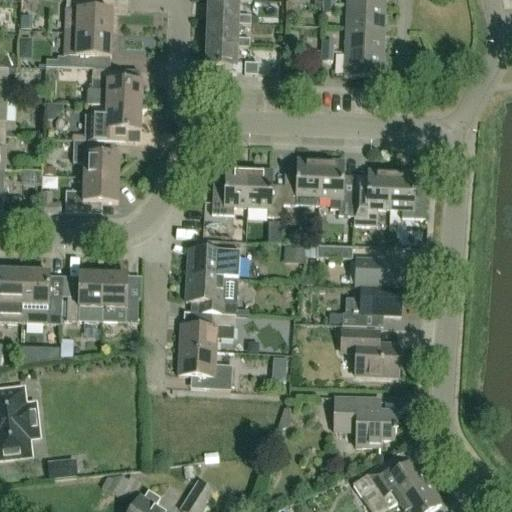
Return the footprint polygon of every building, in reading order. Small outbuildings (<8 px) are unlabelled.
[(207,0),(208,11),(239,12),(239,5),(251,5),(251,0),(207,0)] [(385,9),(385,0),(346,0),(347,7),(385,9)] [(91,14),(92,2),(67,1),(65,36),(111,38),(112,14),(91,14)] [(335,17),(335,7),(323,7),(323,17),(335,17)] [(384,33),(385,9),(347,7),(346,32),(384,33)] [(238,18),(239,12),(208,11),(207,31),(238,32),(238,27),(251,28),(251,19),(238,18)] [(237,41),(238,32),(207,31),(206,51),(237,52),(237,50),(250,51),(250,42),(237,41)] [(383,57),(384,33),(346,32),(345,56),(383,57)] [(110,61),(111,38),(65,36),(65,50),(64,71),(89,72),(89,60),(110,61)] [(322,44),(321,55),(333,55),(334,45),(322,44)] [(236,67),(237,52),(206,51),(205,71),(236,72),(236,67)] [(333,65),(333,55),(321,55),(321,65),(333,65)] [(382,82),(383,57),(345,56),(344,80),(382,82)] [(257,78),(258,66),(244,66),(244,78),(257,78)] [(7,86),(8,71),(0,71),(0,105),(7,106),(7,86)] [(92,72),(91,93),(86,98),(86,108),(141,110),(142,86),(121,85),(121,73),(92,72)] [(99,146),(119,146),(128,147),(128,135),(140,135),(141,110),(91,109),(91,111),(106,112),(105,125),(86,124),(86,145),(99,145),(99,146)] [(98,158),(99,146),(99,145),(86,145),(73,144),(73,166),(84,167),(83,181),(118,183),(119,159),(98,158)] [(319,202),(320,163),(297,162),(296,185),(284,185),(282,221),(283,221),(283,218),(296,218),(296,210),(298,210),(299,201),(319,202)] [(354,220),(355,188),(343,188),(344,164),(320,163),(319,202),(330,203),(329,214),(338,214),(338,220),(354,220)] [(247,212),(249,173),(225,172),(224,195),(212,194),(211,219),(233,219),(234,211),(247,212)] [(272,174),(249,173),(247,212),(267,213),(267,221),(282,221),(284,185),(283,197),(271,197),(272,174)] [(390,213),(391,175),(368,174),(367,197),(355,196),(355,188),(354,220),(353,230),(377,231),(378,213),(390,213)] [(415,175),(391,175),(390,213),(410,214),(409,222),(425,223),(426,199),(414,198),(415,175)] [(118,207),(118,183),(83,181),(83,196),(66,195),(65,217),(96,218),(97,206),(118,207)] [(239,257),(240,247),(212,245),(212,255),(188,254),(187,280),(223,282),(238,283),(239,257)] [(316,262),(352,263),(352,251),(316,249),(316,262)] [(355,291),(361,291),(401,292),(402,264),(356,263),(355,291)] [(0,326),(21,327),(22,327),(23,276),(0,274),(0,326)] [(61,329),(62,301),(49,300),(49,277),(23,276),(22,327),(38,328),(61,329)] [(102,326),(103,278),(79,278),(78,301),(67,301),(66,325),(78,325),(102,326)] [(127,279),(103,278),(102,326),(125,327),(137,327),(138,303),(126,303),(127,279)] [(235,319),(236,319),(237,295),(238,283),(223,282),(187,280),(186,306),(213,307),(212,318),(235,319)] [(400,320),(401,292),(361,291),(359,318),(342,318),(342,319),(338,318),(337,328),(342,329),(342,330),(366,331),(366,319),(400,320)] [(233,344),(234,331),(235,319),(212,318),(211,318),(210,330),(180,328),(179,354),(216,356),(216,343),(233,344)] [(398,382),(399,349),(369,348),(369,335),(342,334),(341,356),(356,356),(355,380),(398,382)] [(215,369),(216,356),(179,354),(178,380),(207,381),(207,393),(231,394),(232,370),(215,369)] [(0,462),(29,459),(27,441),(37,440),(36,428),(34,409),(24,410),(22,394),(0,396),(0,462)] [(371,402),(334,402),(334,435),(356,435),(356,451),(380,452),(380,445),(393,445),(394,436),(396,436),(396,417),(371,416),(371,402)] [(76,478),(75,464),(49,466),(50,482),(76,480),(76,478)] [(386,466),(366,479),(355,486),(368,506),(372,511),(388,511),(398,506),(428,486),(413,464),(394,477),(386,466)] [(128,497),(132,499),(141,485),(131,479),(129,483),(122,479),(107,481),(101,491),(124,504),(128,497)] [(160,495),(178,500),(183,484),(165,479),(160,495)] [(198,484),(197,485),(180,511),(206,511),(216,496),(213,494),(198,484)] [(435,511),(442,508),(428,486),(398,506),(401,511),(435,511)] [(143,503),(140,501),(132,511),(156,511),(155,511),(161,502),(148,494),(143,503)] [(237,511),(248,511),(252,503),(242,499),(237,511)]
